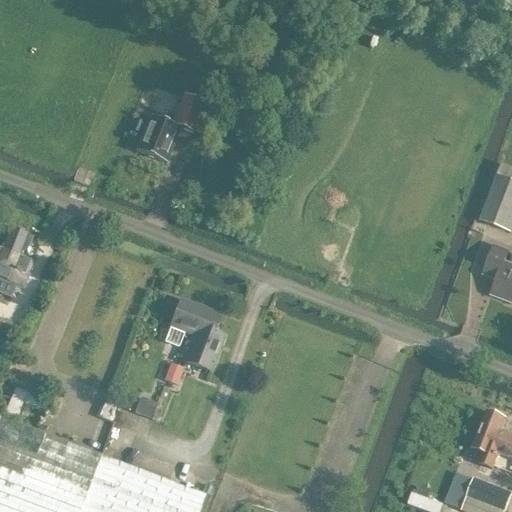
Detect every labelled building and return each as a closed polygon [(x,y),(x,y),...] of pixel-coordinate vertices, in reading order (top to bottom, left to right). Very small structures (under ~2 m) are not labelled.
[(206,104),(184,94),(172,124),(150,115),(136,151),(166,163),(180,128),(194,133),(206,104)] [(511,228),(511,183),(498,178),(480,222),(510,234),(511,228)] [(0,293),(11,298),(16,286),(23,288),(34,262),(23,258),(31,237),(7,227),(0,243),(0,293)] [(508,254),(494,249),(484,277),(496,282),(491,296),(511,303),(511,268),(504,266),(508,254)] [(187,362),(211,371),(225,335),(214,331),(220,315),(179,300),(164,338),(181,345),(185,332),(197,336),(187,362)] [(170,363),(164,380),(177,385),(184,369),(170,363)] [(0,511),(81,511),(104,454),(4,415),(0,425),(0,511)] [(511,475),(511,448),(509,447),(511,440),(486,430),(472,467),(498,477),(500,471),(511,475)] [(199,511),(207,493),(104,454),(81,511),(199,511)] [(511,492),(475,478),(462,511),(463,511),(504,511),(511,494),(511,492)]
